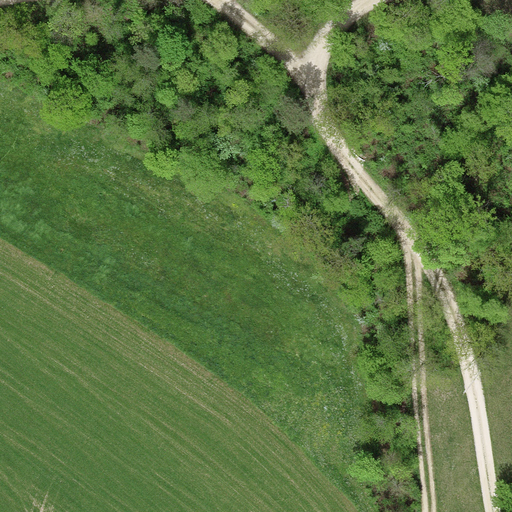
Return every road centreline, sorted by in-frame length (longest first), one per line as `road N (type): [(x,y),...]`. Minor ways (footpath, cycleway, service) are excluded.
road 1 (track): [(222,0),(276,39),(309,76),(331,142),(429,262),(465,352),(492,511)]
road 2 (track): [(430,511),(412,239)]
